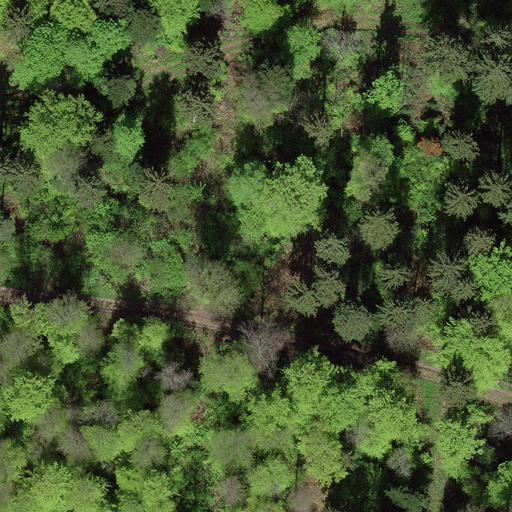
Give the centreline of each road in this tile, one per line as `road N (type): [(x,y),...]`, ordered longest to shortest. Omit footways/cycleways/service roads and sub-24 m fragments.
road 1 (track): [(0,289),(186,314),(397,357),(511,394)]
road 2 (track): [(0,87),(79,87),(139,76),(291,31),(362,20),(511,26)]
